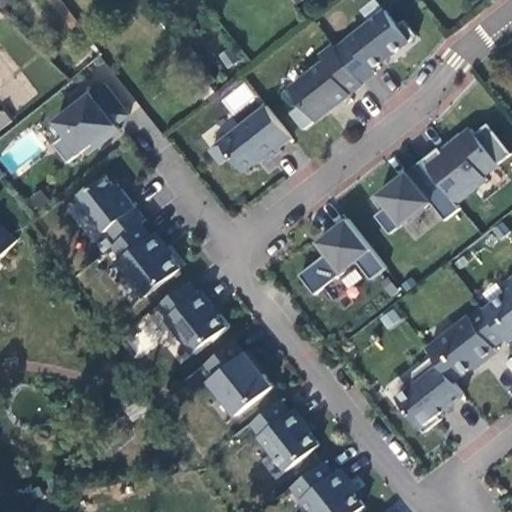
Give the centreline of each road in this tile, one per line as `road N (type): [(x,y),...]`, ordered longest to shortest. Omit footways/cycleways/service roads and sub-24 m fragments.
road 1 (residential): [(511,9),(455,62),(431,99),(239,249)]
road 2 (residential): [(239,249),(234,269),(398,477),(430,496)]
